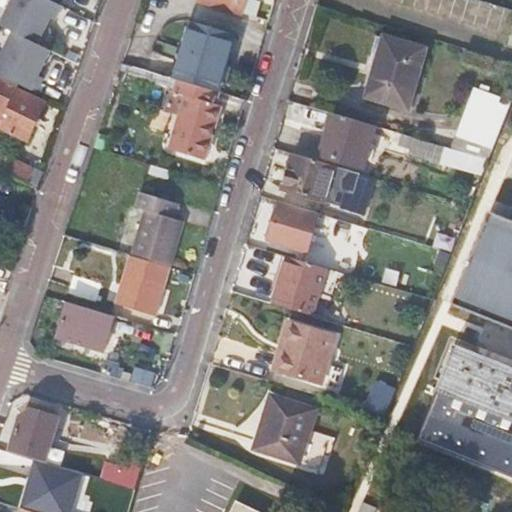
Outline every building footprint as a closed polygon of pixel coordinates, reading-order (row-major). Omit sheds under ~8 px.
[(22,36),(41,46),(49,31),(53,33),(66,7),(51,0),(24,0),(9,29),(22,36)] [(200,0),(201,1),(243,13),(246,0),(200,0)] [(262,0),(246,0),(243,13),(259,18),(263,0),(262,0)] [(194,23),(177,81),(182,83),(220,94),(237,36),(194,23)] [(22,36),(2,76),(23,87),(38,95),(52,69),(47,67),(55,52),(41,46),(22,36)] [(409,112),(428,51),(384,38),(366,99),(409,112)] [(511,63),(473,52),(470,61),(500,70),(499,74),(511,77),(511,63)] [(483,72),(460,64),(455,80),(478,87),(483,72)] [(2,76),(0,75),(0,127),(1,128),(32,144),(50,106),(20,92),(23,87),(2,76)] [(187,98),(180,119),(171,149),(206,160),(221,108),(216,107),(220,94),(182,83),(178,95),(187,98)] [(456,137),(493,150),(511,105),(474,91),(456,137)] [(378,128),(335,115),(322,157),(364,170),(378,128)] [(412,155),(442,164),(443,162),(447,149),(416,140),(412,155)] [(447,149),(443,162),(461,168),(465,154),(447,149)] [(0,150),(0,170),(40,191),(46,175),(0,150)] [(511,153),(453,303),(511,326),(511,153)] [(360,175),(294,156),(284,193),(340,210),(343,197),(353,199),(360,175)] [(178,206),(141,195),(136,210),(145,213),(132,258),(170,270),(183,226),(174,222),(178,206)] [(255,235),(268,238),(276,204),(263,201),(255,235)] [(321,219),(282,207),(270,243),(310,255),(321,219)] [(347,223),(327,217),(324,227),(344,233),(347,223)] [(132,258),(130,258),(116,305),(156,316),(170,270),(132,258)] [(323,268),(289,258),(275,306),(308,317),(323,268)] [(95,306),(101,288),(75,281),(69,298),(95,306)] [(117,320),(72,306),(61,343),(105,358),(117,320)] [(284,343),(276,371),(318,384),(333,336),(285,322),(279,342),(284,343)] [(271,370),(276,371),(284,343),(279,342),(271,370)] [(437,394),(511,424),(511,372),(454,349),(437,394)] [(320,397),(288,387),(284,399),(317,409),(320,397)] [(317,409),(284,399),(275,396),(261,448),(303,461),(317,409)] [(5,472),(41,483),(52,445),(60,419),(31,410),(23,416),(5,472)] [(52,445),(41,483),(47,485),(58,447),(52,445)] [(137,491),(145,465),(129,460),(121,486),(137,491)]
